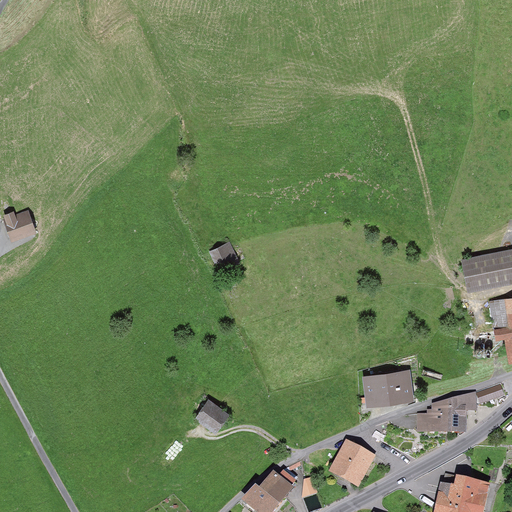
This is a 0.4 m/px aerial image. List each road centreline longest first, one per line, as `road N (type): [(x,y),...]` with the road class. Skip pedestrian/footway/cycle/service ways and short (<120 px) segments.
road 1 (residential): [(223,511),(309,449),(511,374)]
road 2 (tertiary): [(511,407),(468,442),(338,511)]
road 3 (residential): [(0,374),(76,511)]
